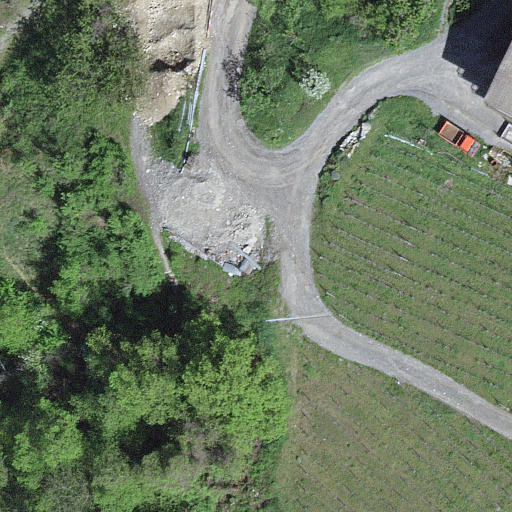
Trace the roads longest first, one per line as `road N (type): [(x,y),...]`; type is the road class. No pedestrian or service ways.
road 1 (track): [(511,427),(443,387),(329,339),(294,296),(283,171),(215,162)]
road 2 (track): [(153,187),(141,141),(155,0)]
road 3 (track): [(215,162),(226,56),(242,0)]
